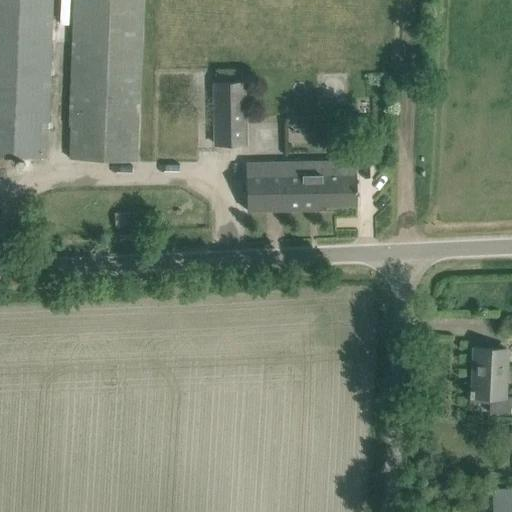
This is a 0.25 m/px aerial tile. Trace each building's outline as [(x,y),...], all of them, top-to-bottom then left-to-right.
[(0,0),(0,155),(47,158),(48,138),(52,0),(0,0)] [(137,161),(143,0),(76,0),(70,158),(137,161)] [(216,144),(246,143),(245,82),(215,82),(216,144)] [(246,162),(247,210),(323,209),(323,204),(357,203),(357,174),(327,174),(327,161),(246,162)] [(504,338),(511,337),(511,320),(503,321),(504,338)] [(511,396),(505,396),(508,349),(475,348),(474,365),(478,365),(477,376),(471,376),(470,402),(490,403),(489,412),(510,413),(511,407),(511,396)] [(493,511),(511,511),(511,488),(492,490),(493,511)]
